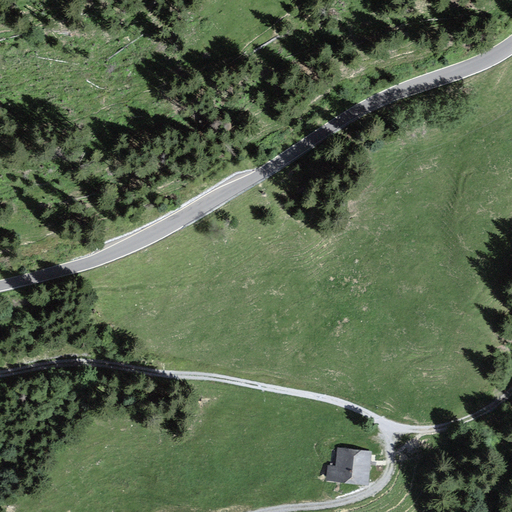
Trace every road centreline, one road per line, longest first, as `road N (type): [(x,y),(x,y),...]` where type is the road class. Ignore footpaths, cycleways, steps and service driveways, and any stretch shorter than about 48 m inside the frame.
road 1 (secondary): [(511,45),(367,106),(123,250),(0,286)]
road 2 (track): [(511,391),(467,419),(421,430),(322,397),(101,362),(0,374)]
